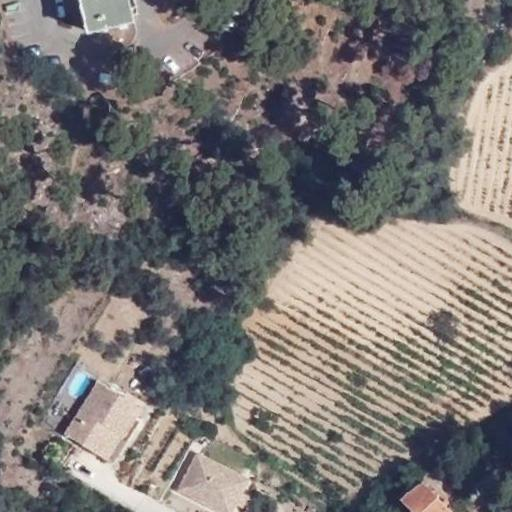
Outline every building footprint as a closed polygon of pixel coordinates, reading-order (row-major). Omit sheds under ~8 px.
[(130,0),(82,0),(90,32),(136,21),(130,0)] [(123,434),(141,406),(98,378),(65,431),(99,453),(115,429),(123,434)] [(113,462),(128,437),(123,434),(115,429),(99,453),(113,462)] [(239,495),(248,478),(197,451),(178,488),(224,511),(230,511),(236,502),(239,495)] [(413,511),(453,511),(423,480),(400,498),(413,511)] [(241,505),(247,493),(242,491),(239,495),(236,502),(241,505)]
